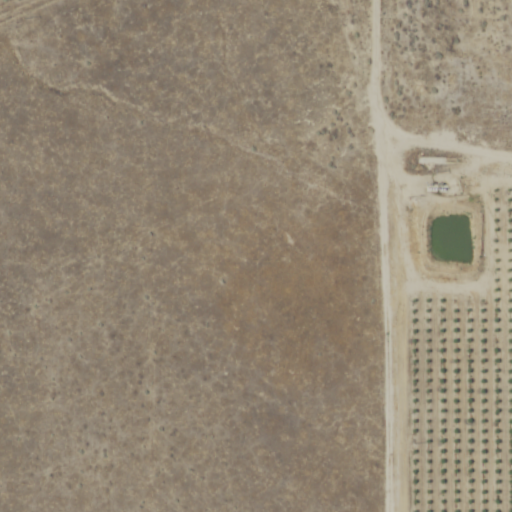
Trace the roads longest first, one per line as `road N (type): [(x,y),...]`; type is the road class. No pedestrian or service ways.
road 1 (track): [(384,130),(387,511)]
road 2 (track): [(381,0),(384,130),(396,141),(511,162)]
